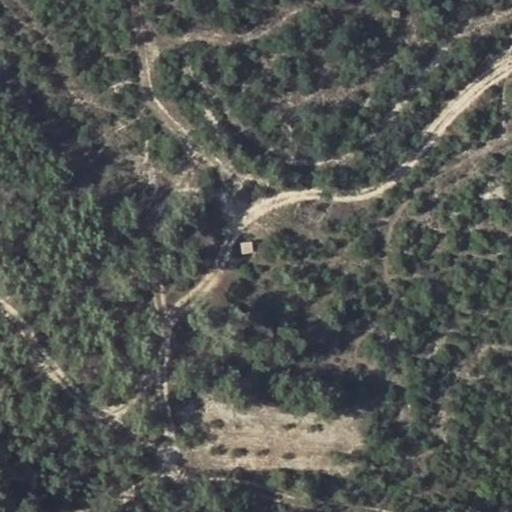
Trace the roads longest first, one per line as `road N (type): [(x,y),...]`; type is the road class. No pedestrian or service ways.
road 1 (track): [(511,67),(394,177),(351,198),(288,195),(235,224),(208,278),(168,319),(161,358),(175,450),(167,474),(89,511)]
road 2 (track): [(266,204),(157,104),(137,36),(137,0)]
road 3 (track): [(175,450),(134,437),(51,374),(0,306)]
